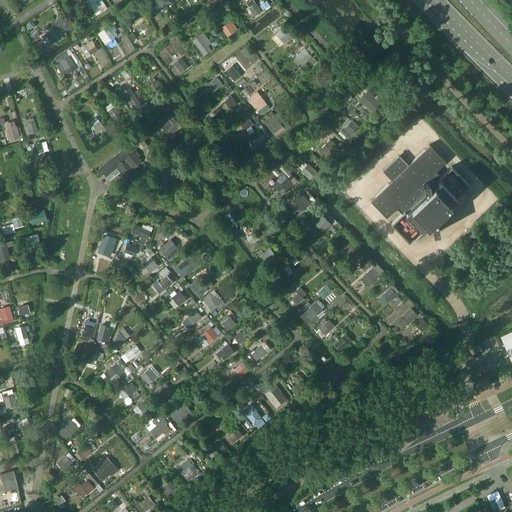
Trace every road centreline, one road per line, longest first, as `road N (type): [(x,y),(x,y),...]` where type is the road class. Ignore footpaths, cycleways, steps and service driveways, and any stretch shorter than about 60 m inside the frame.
road 1 (secondary): [(474,419),(301,511)]
road 2 (secondary): [(366,511),(487,448)]
